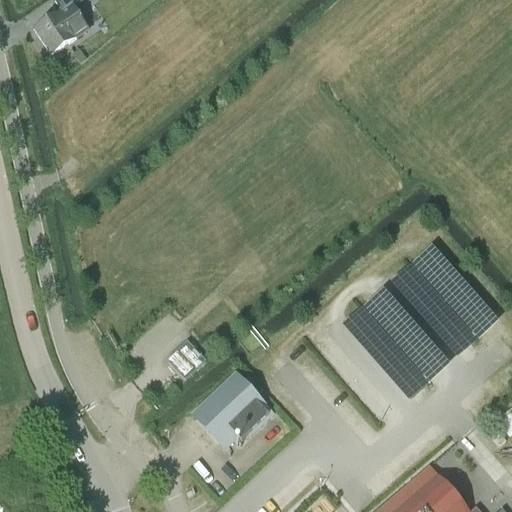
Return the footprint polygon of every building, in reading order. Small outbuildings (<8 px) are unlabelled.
[(56,0),(53,2),(60,14),(33,31),(51,58),(76,42),(76,40),(86,33),(72,12),(89,0),(56,0)] [(209,341),(199,350),(206,357),(216,348),(209,341)] [(185,346),(167,364),(185,382),(203,365),(185,346)] [(241,444),(270,416),(236,381),(194,421),(223,451),(236,439),(241,444)] [(511,412),(495,423),(505,437),(511,432),(511,412)] [(475,511),(473,511),(465,511),(429,470),(380,511),(475,511)]
